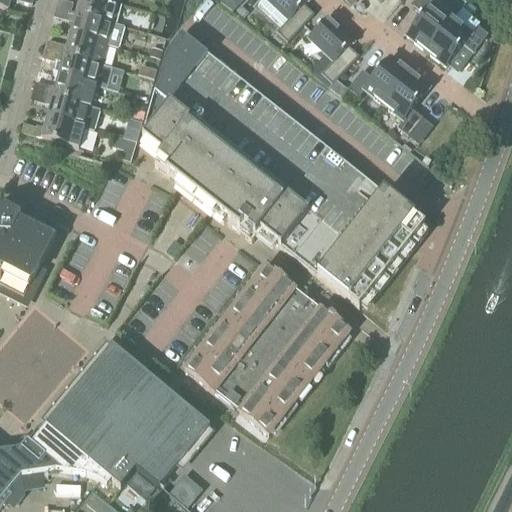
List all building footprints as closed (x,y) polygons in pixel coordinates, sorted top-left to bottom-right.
[(33,8),(34,0),(0,0),(0,12),(8,14),(11,3),(33,8)] [(120,7),(96,0),(81,0),(77,17),(114,27),(120,7)] [(303,0),(262,0),(289,26),(277,38),(287,48),(313,19),(303,10),(309,4),(303,0)] [(423,19),(407,40),(426,55),(451,23),(457,15),(437,0),(423,0),(414,13),(423,19)] [(59,2),(56,11),(71,15),(74,6),(59,2)] [(56,11),(53,21),(75,26),(71,38),(108,48),(108,50),(118,52),(124,30),(114,27),(77,17),(71,15),(56,11)] [(327,21),(308,42),(335,67),(322,80),(332,89),(359,61),(349,52),(354,46),(327,21)] [(451,23),(426,55),(447,71),(463,50),(473,57),(487,39),(477,31),(471,39),(451,23)] [(166,59),(142,141),(163,157),(155,168),(252,245),(260,234),(359,313),(411,247),(425,229),(184,36),(166,59)] [(47,43),(44,53),(102,69),(108,50),(108,48),(71,38),(68,49),(47,43)] [(44,53),(42,62),(63,68),(60,79),(97,90),(96,91),(106,94),(111,72),(102,70),(102,69),(44,53)] [(362,76),(348,94),(358,101),(363,94),(383,110),(409,77),(389,61),(371,83),(362,76)] [(409,77),(383,110),(403,126),(398,133),(408,141),(422,123),(411,114),(428,92),(409,77)] [(35,85),(33,94),(91,111),(96,91),(97,90),(60,79),(56,91),(35,85)] [(33,94),(30,104),(51,110),(48,121),(85,131),(85,132),(94,135),(100,113),(91,111),(33,94)] [(24,127),(21,137),(36,141),(42,142),(79,153),(85,132),(85,131),(48,121),(45,133),(24,127)] [(115,141),(113,151),(123,153),(121,163),(123,163),(131,165),(134,155),(136,147),(115,141)] [(12,217),(5,214),(0,215),(0,288),(24,301),(56,239),(12,216),(12,217)] [(330,321),(266,271),(185,374),(269,439),(349,337),(335,325),(336,323),(331,319),(330,321)] [(21,452),(0,454),(0,505),(22,479),(56,474),(85,478),(100,484),(107,490),(112,484),(121,492),(136,473),(159,492),(210,431),(113,350),(32,447),(28,444),(21,452)] [(187,511),(202,493),(184,479),(170,497),(187,511)]
